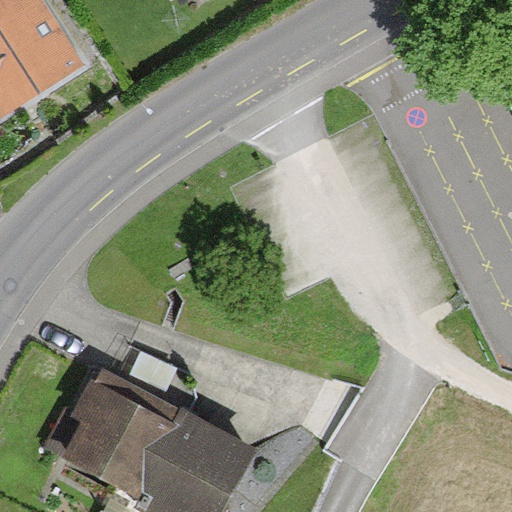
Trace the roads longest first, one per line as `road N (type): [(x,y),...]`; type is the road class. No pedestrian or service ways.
road 1 (tertiary): [(0,278),(94,171),(384,0)]
road 2 (track): [(257,70),(374,303),(467,379),(511,397)]
